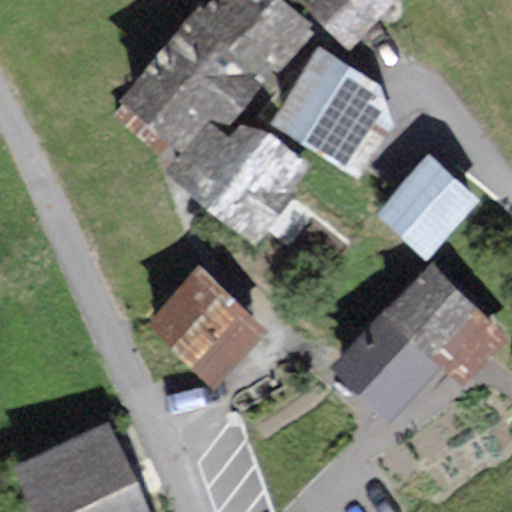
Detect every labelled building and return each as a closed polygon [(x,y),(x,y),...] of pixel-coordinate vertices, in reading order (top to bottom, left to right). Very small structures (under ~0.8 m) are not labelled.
[(188,30),(114,115),(174,165),(195,139),(201,144),(269,59),(282,72),(325,26),(300,0),(214,0),(210,5),(188,30)] [(324,0),(366,42),(406,0),(324,0)] [(397,87),(327,40),(283,111),(370,177),(403,127),(397,87)] [(290,173),(302,155),(279,138),(248,118),(240,133),(231,127),(216,149),(198,146),(181,167),(272,241),(306,186),(290,173)] [(493,196),(441,150),(390,210),(444,256),(493,196)] [(269,323),(209,258),(156,313),(217,377),(269,323)] [(511,342),(511,336),(443,261),(404,302),(396,307),(342,362),(397,409),(449,351),(477,378),(493,362),(511,342)] [(159,511),(110,413),(20,458),(46,511),(159,511)]
